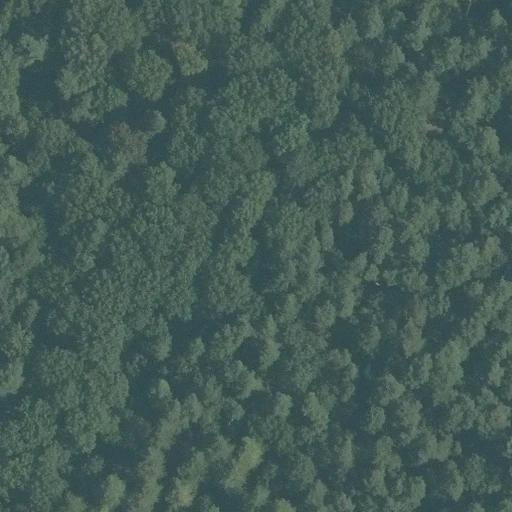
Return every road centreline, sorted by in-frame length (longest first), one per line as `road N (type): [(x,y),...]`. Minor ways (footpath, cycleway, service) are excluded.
road 1 (unclassified): [(511,167),(47,0)]
road 2 (track): [(231,72),(226,112),(249,201),(258,327),(288,511)]
